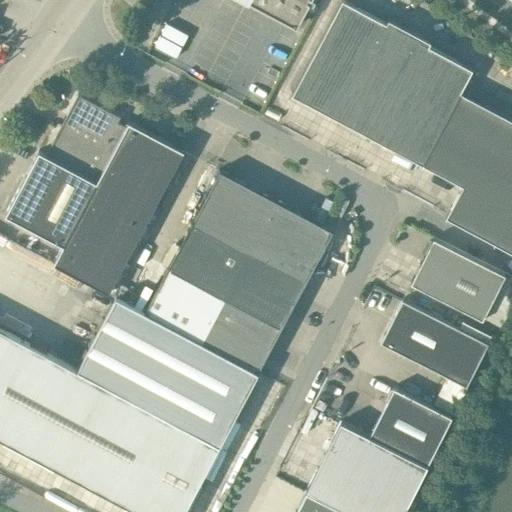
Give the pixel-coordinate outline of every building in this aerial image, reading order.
[(247,0),(295,26),(309,0),(247,0)] [(346,0),(340,0),(292,93),(308,102),(461,183),(445,215),(511,250),(511,118),(460,90),(472,67),(456,58),(359,6),(359,7),(346,0)] [(5,213),(62,244),(52,262),(108,291),(184,149),(128,119),(126,124),(118,120),(120,115),(77,92),(65,115),(69,117),(63,127),(60,125),(45,153),(38,149),(5,213)] [(326,226),(323,223),(219,169),(144,310),(257,370),(328,238),(329,234),(328,230),(327,227),(326,226)] [(504,272),(433,236),(410,281),(482,317),(504,272)] [(0,436),(141,511),(181,511),(257,370),(115,295),(76,368),(0,327),(0,436)] [(487,341),(402,298),(380,341),(466,384),(487,341)] [(393,386),(368,434),(426,464),(451,415),(393,386)] [(401,511),(426,464),(368,434),(340,420),(305,488),(353,511),(401,511)] [(349,511),(305,489),(293,511),(349,511)]
